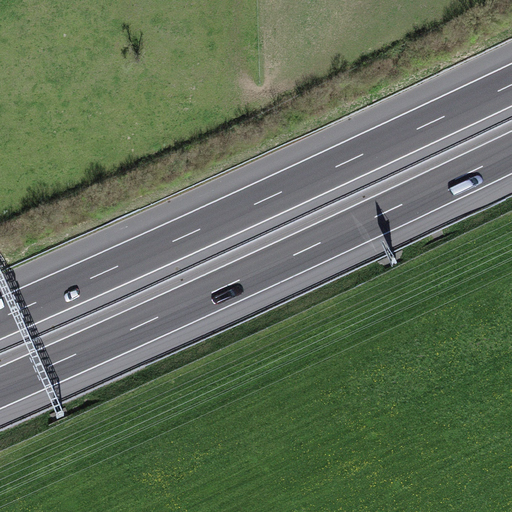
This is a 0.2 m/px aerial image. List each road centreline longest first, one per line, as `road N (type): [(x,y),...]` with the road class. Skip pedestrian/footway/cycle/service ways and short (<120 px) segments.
road 1 (motorway): [(511,78),(0,315)]
road 2 (motorway): [(0,393),(511,158)]
